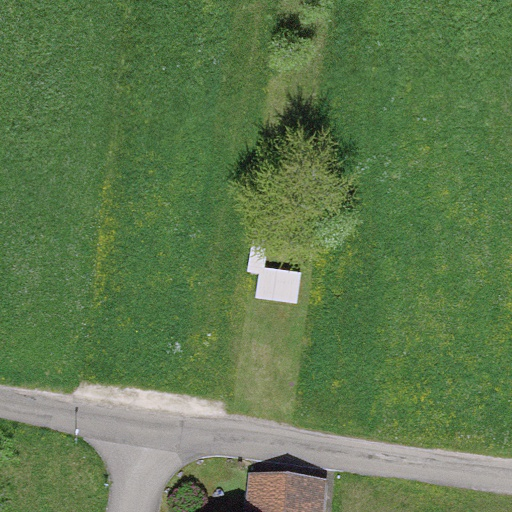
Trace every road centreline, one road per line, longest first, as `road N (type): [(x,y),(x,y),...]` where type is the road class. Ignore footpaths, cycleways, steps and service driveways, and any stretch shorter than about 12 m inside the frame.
road 1 (residential): [(511,477),(151,426)]
road 2 (residential): [(151,426),(0,401)]
